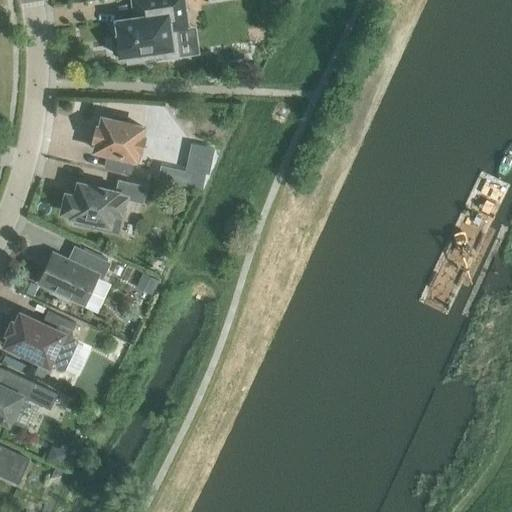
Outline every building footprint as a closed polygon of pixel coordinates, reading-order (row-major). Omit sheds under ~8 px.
[(188,29),(183,0),(144,0),(147,17),(136,18),(136,17),(135,17),(135,18),(117,21),(119,36),(117,37),(112,41),(114,54),(120,56),(120,57),(126,56),(127,64),(146,61),(145,53),(178,48),(176,31),(188,29)] [(101,128),(96,127),(93,140),(97,141),(95,150),(108,153),(104,167),(130,174),(134,160),(135,160),(138,151),(142,152),(145,138),(141,137),(143,128),(126,124),(127,118),(113,115),(111,120),(103,118),(101,128)] [(179,170),(176,183),(190,187),(193,173),(179,170)] [(125,199),(142,203),(146,187),(119,181),(116,193),(79,184),(76,197),(67,195),(63,212),(72,214),(72,216),(74,217),(73,224),(89,227),(90,220),(109,225),(112,212),(122,214),(125,199)] [(97,277),(102,279),(110,263),(79,249),(74,259),(70,257),(68,261),(53,254),(40,283),(55,290),(53,294),(68,301),(70,297),(80,301),(86,287),(90,290),(97,277)] [(142,274),(136,287),(151,294),(157,281),(142,274)] [(50,365),(61,370),(65,369),(77,344),(76,340),(70,337),(76,324),(48,311),(42,323),(21,313),(16,324),(13,322),(7,334),(10,335),(6,345),(49,366),(50,365)] [(5,356),(1,364),(24,375),(28,366),(5,356)] [(22,396),(50,409),(57,394),(5,369),(5,371),(0,381),(0,420),(9,425),(22,396)] [(0,475),(18,484),(29,460),(0,446),(0,475)] [(55,469),(50,478),(58,482),(62,472),(55,469)]
